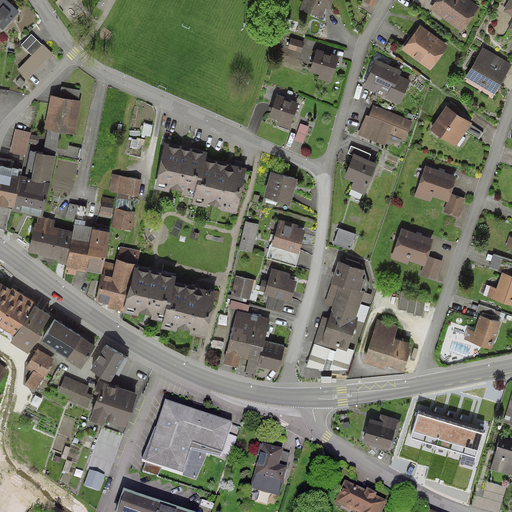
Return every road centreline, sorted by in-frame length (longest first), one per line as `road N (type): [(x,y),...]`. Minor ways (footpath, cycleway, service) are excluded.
road 1 (secondary): [(284,397),(188,371),(129,340),(0,249)]
road 2 (residential): [(511,100),(423,385)]
road 3 (residential): [(75,51),(104,75),(310,166),(323,179)]
road 4 (residential): [(323,179),(316,278),(284,397)]
road 5 (residential): [(311,398),(325,437),(463,511)]
road 6 (residential): [(388,0),(359,53),(323,179)]
